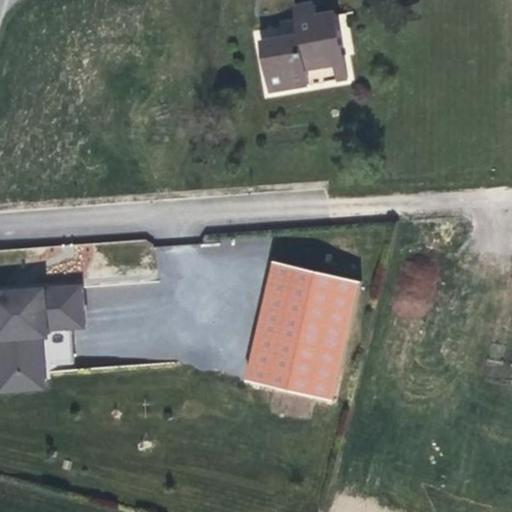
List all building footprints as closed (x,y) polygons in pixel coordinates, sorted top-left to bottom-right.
[(259,47),(266,95),(305,90),(303,73),(315,72),(341,68),(334,18),(311,21),(309,8),(287,12),(292,49),(282,50),(282,44),(259,47)] [(343,85),(341,68),(315,72),(318,88),(343,85)] [(365,279),(279,260),(250,380),(337,400),(365,279)] [(0,333),(3,374),(48,372),(55,372),(55,364),(76,363),(75,325),(88,325),(86,285),(0,290),(0,333)] [(48,387),(48,372),(3,374),(3,389),(48,387)]
